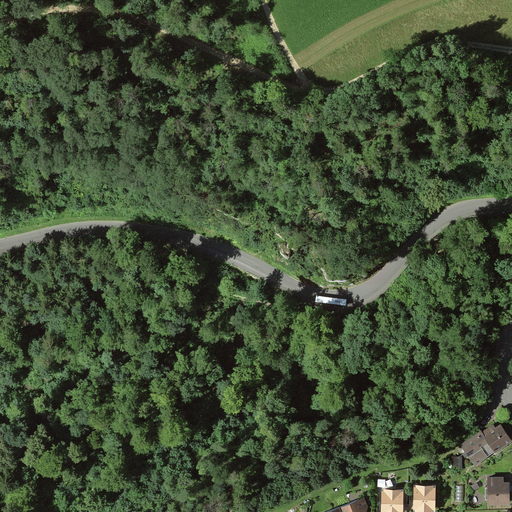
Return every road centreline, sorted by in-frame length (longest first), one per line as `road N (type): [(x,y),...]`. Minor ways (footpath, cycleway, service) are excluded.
road 1 (tertiary): [(511,206),(446,216),(371,289),(343,300),(322,299),(224,252),(150,233),(96,227),(0,244)]
road 2 (track): [(0,22),(49,8),(124,14),(271,70),(305,75)]
road 3 (track): [(511,50),(424,44),(355,86),(326,89),(305,75),(267,0)]
